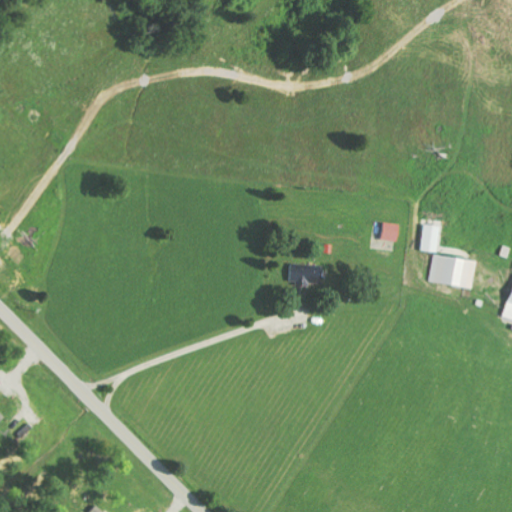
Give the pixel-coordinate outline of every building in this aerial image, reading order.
[(376,239),(396,243),(398,226),(378,223),(376,239)] [(435,226),(419,226),(418,252),(433,252),(435,226)] [(470,288),(473,261),(431,256),(428,284),(470,288)] [(317,285),(317,266),(282,265),(281,285),(317,285)] [(511,321),(511,275),(499,318),(511,321)]
